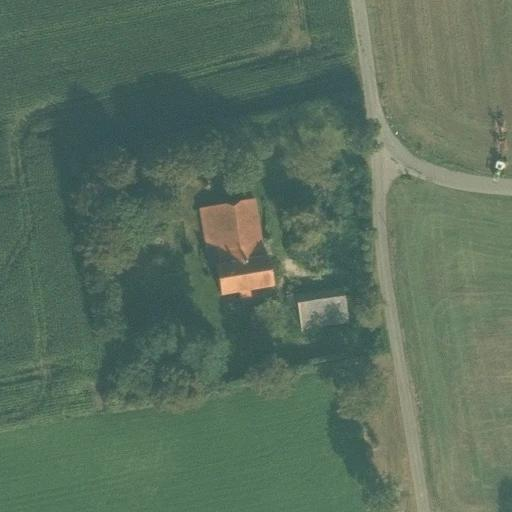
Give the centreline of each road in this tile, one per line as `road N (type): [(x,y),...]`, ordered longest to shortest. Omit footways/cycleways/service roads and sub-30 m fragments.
road 1 (unclassified): [(356,0),(416,511)]
road 2 (track): [(511,190),(466,185),(377,153)]
